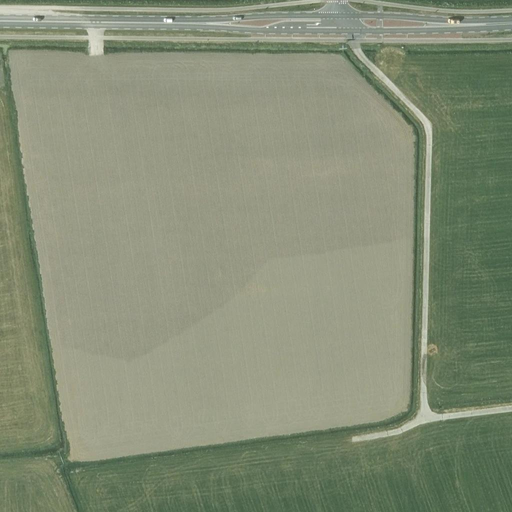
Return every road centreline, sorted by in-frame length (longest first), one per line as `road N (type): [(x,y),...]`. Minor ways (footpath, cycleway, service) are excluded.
road 1 (primary): [(0,16),(340,22)]
road 2 (primary): [(340,22),(511,21)]
